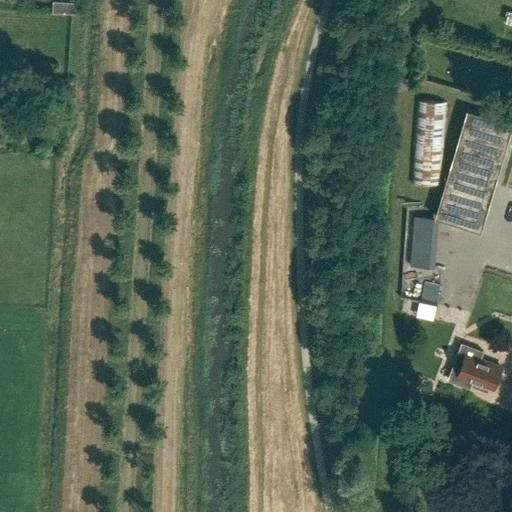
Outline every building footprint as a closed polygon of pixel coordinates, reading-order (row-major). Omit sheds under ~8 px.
[(58,0),(53,0),(53,12),(77,13),(77,1),(58,0)] [(0,75),(16,76),(16,62),(0,60),(0,75)] [(511,77),(506,76),(501,91),(511,94),(511,77)] [(442,183),(446,102),(414,100),(410,182),(442,183)] [(481,231),(511,128),(511,125),(468,112),(437,218),(481,231)] [(414,216),(410,266),(429,267),(433,217),(414,216)] [(422,296),(437,299),(439,283),(425,281),(422,296)] [(421,300),(418,315),(435,318),(438,303),(421,300)] [(495,390),(503,369),(481,361),(484,353),(463,345),(449,381),(471,389),(473,382),(495,390)]
